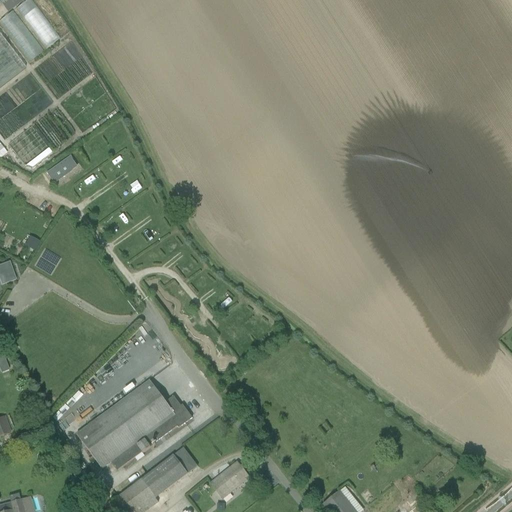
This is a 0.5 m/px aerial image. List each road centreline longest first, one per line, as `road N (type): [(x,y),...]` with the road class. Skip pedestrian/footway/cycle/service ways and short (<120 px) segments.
road 1 (track): [(31,276),(101,317),(152,314),(215,396)]
road 2 (track): [(36,185),(79,211),(152,314)]
road 3 (unclassified): [(306,511),(215,396)]
